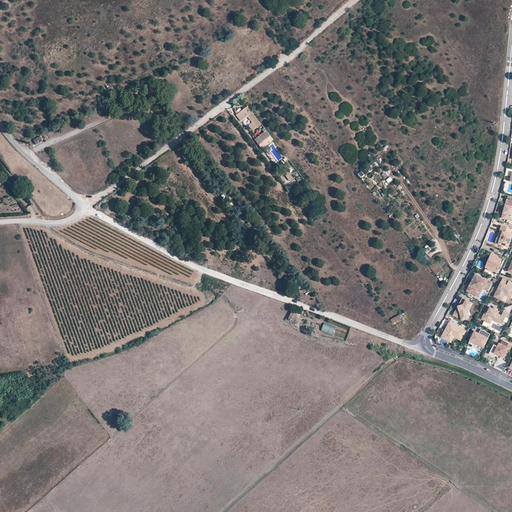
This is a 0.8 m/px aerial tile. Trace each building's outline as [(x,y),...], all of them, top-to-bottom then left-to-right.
[(248,106),(247,105),(236,114),(241,121),(247,116),(251,122),(256,127),(261,124),(251,111),(248,106)] [(270,135),(266,130),(254,139),(260,146),(262,144),(261,143),(265,139),(268,143),(273,139),(270,135)] [(36,145),(43,141),(40,136),(33,140),(36,145)] [(262,144),(260,146),(262,148),(268,143),(265,139),(261,143),(262,144)] [(287,169),(283,172),(290,181),(294,178),(287,169)] [(511,201),(506,200),(505,206),(504,210),(501,220),(510,222),(511,214),(511,201)] [(26,208),(31,215),(37,212),(33,204),(26,208)] [(180,236),(185,233),(180,225),(175,228),(180,236)] [(511,237),(511,236),(510,236),(511,231),(501,227),(500,232),(502,233),(500,240),(498,245),(508,249),(511,237)] [(429,241),(430,245),(426,246),(429,256),(441,252),(437,239),(429,241)] [(502,259),(492,255),(490,260),(489,260),(488,260),(487,261),(491,263),(490,265),(486,263),(486,264),(486,265),(486,266),(487,266),(486,269),(487,269),(489,272),(491,273),(495,273),(496,273),(497,271),(498,271),(501,264),(500,264),(502,259)] [(492,284),(476,275),(474,280),(476,281),(475,284),(472,283),(467,293),(476,297),(481,287),(484,289),(483,289),(488,292),(492,284)] [(511,283),(503,279),(494,298),(502,302),(505,296),(511,299),(511,297),(511,293),(511,294),(510,293),(511,291),(511,283)] [(472,305),(463,300),(460,306),(460,307),(459,309),(458,310),(454,317),(463,322),(468,320),(466,313),(467,311),(468,312),(472,305)] [(499,312),(490,308),(487,315),(485,314),(482,320),(490,324),(493,318),(500,321),(499,323),(503,325),(508,314),(504,313),(502,317),(498,315),(499,312)] [(400,319),(398,315),(391,319),(393,323),(400,319)] [(467,332),(450,323),(448,328),(450,329),(449,331),(447,330),(442,339),(449,343),(452,337),(455,338),(462,342),(467,332)] [(323,324),(321,332),(334,334),(335,326),(323,324)] [(482,353),(491,335),(481,331),(479,335),(479,336),(476,335),(477,334),(475,333),(470,344),(474,346),(473,348),(482,353)] [(511,350),(511,347),(511,345),(504,341),(502,345),(500,345),(498,348),(495,346),(490,355),(494,357),(496,354),(499,355),(505,358),(509,350),(511,350)]
